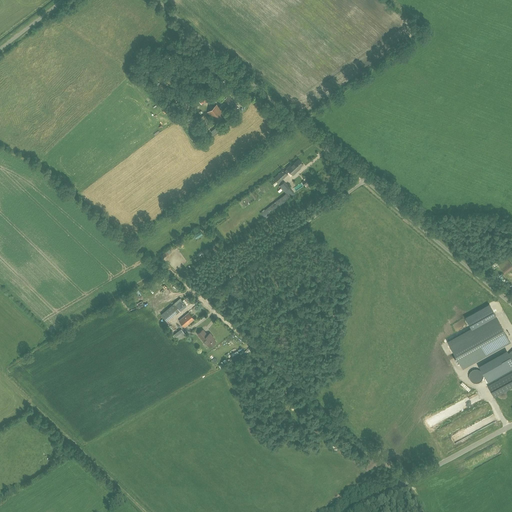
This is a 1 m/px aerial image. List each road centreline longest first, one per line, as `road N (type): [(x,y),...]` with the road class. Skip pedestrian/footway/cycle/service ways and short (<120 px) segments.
road 1 (unclassified): [(511,305),(157,0)]
road 2 (track): [(145,511),(0,372)]
road 3 (unclassified): [(350,511),(511,423)]
